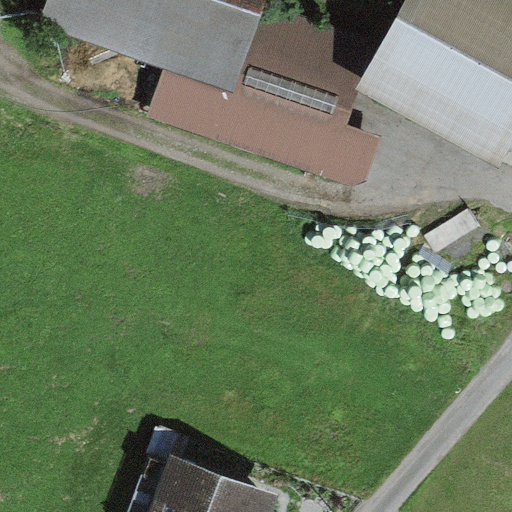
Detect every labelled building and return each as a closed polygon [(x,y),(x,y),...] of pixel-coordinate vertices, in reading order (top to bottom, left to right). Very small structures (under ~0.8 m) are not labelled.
[(283,4),(284,0),(87,0),(184,36),(260,65),(283,4)] [(511,0),(424,0),(393,64),(511,123),(511,0)] [(260,65),(357,102),(380,41),(283,4),(260,65)] [(260,65),(184,36),(164,88),(373,167),(392,115),(357,102),(260,65)] [(175,511),(294,511),(301,495),(196,456),(175,511)]
